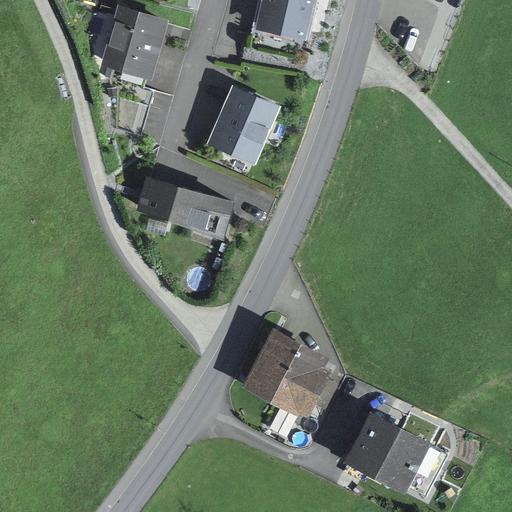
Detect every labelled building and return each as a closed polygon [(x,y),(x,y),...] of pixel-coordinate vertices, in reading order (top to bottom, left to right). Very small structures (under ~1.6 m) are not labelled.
[(266,0),(261,24),(306,34),(313,0),(266,0)] [(141,71),(156,14),(116,4),(101,60),(141,71)] [(213,139),(253,157),(276,106),(236,88),(213,139)] [(142,205),(222,230),(231,201),(151,176),(142,205)] [(269,334),(244,384),(308,416),(333,366),(269,334)] [(372,412),(350,458),(408,486),(430,440),(372,412)]
